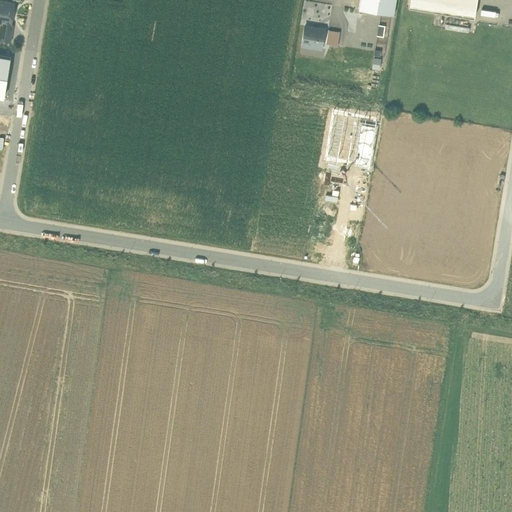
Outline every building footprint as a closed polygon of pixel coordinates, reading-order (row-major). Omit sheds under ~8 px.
[(15,3),(0,0),(0,23),(11,26),(15,3)] [(395,0),(360,0),(359,9),(392,14),(393,14),(395,0)] [(410,0),(409,8),(472,18),(475,0),(410,0)] [(324,28),(305,25),(301,45),(321,48),(324,28)] [(340,31),(328,29),(326,42),(337,44),(340,31)] [(374,48),(373,54),(380,56),(382,49),(374,48)] [(11,57),(0,54),(0,97),(4,98),(11,57)] [(373,56),(371,66),(378,68),(380,57),(373,56)] [(368,166),(376,118),(349,113),(350,112),(333,109),(325,160),(341,163),(341,162),(368,166)]
